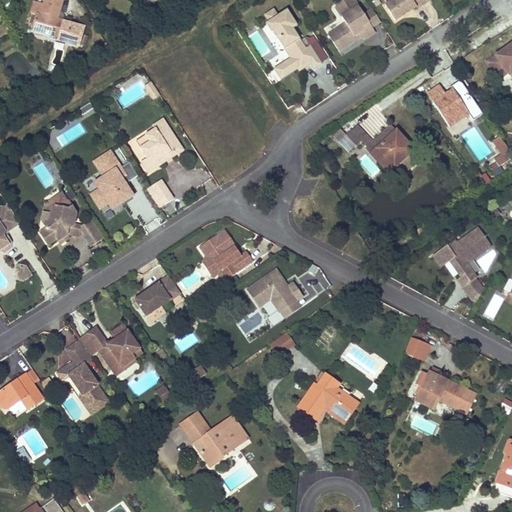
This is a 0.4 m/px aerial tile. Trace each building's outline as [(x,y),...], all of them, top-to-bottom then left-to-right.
[(61,0),(43,0),(39,14),(35,13),(30,27),(49,32),(49,34),(57,36),(56,39),(78,45),(84,26),(56,18),(61,0)] [(35,13),(39,14),(42,2),(34,0),(33,0),(30,11),(35,13)] [(354,41),(355,36),(354,34),(360,30),(365,37),(375,31),(372,26),(364,14),(354,0),(341,0),(337,3),(336,7),(346,22),(328,34),(339,50),(354,41)] [(394,0),(386,6),(396,21),(417,8),(418,9),(430,1),(429,0),(394,0)] [(285,61),(292,72),(296,69),(304,64),(302,61),(307,58),(310,63),(314,69),(323,63),(311,44),(309,45),(306,40),(301,43),(297,36),(291,27),(295,24),(285,9),(276,14),(271,7),(262,14),(266,21),(264,22),(271,33),(275,31),(278,35),(275,37),(289,58),(285,61)] [(372,26),(380,20),(373,9),(364,14),(372,26)] [(295,24),(291,27),(297,36),(301,34),(295,24)] [(511,42),(496,54),(510,74),(511,72),(511,42)] [(496,54),(486,61),(501,81),(510,74),(496,54)] [(307,58),(302,61),(304,64),(296,69),(298,72),(310,63),(307,58)] [(292,72),(285,61),(274,68),(281,79),(292,72)] [(161,96),(152,82),(145,86),(154,100),(161,96)] [(433,101),(446,124),(464,113),(452,91),(433,101)] [(463,106),(474,123),(486,115),(475,98),(463,106)] [(145,166),(149,171),(164,161),(161,157),(170,151),(173,155),(184,148),(163,116),(153,123),(155,127),(145,133),(149,140),(140,146),(147,156),(151,162),(145,166)] [(363,140),(353,129),(345,136),(355,147),(360,143),(371,154),(397,131),(391,125),(372,143),(367,137),(363,140)] [(394,167),(404,159),(413,150),(397,131),(371,154),(377,161),(383,156),(394,167)] [(499,151),(507,145),(498,132),(490,137),(499,151)] [(136,140),(140,146),(149,140),(145,133),(136,140)] [(350,152),(352,149),(355,147),(345,136),(340,141),(350,152)] [(497,162),(511,153),(507,145),(499,151),(492,155),(497,162)] [(118,162),(110,150),(94,161),(104,176),(96,182),(100,188),(92,194),(101,207),(109,201),(113,206),(123,200),(122,198),(131,192),(125,183),(138,174),(129,160),(118,168),(116,164),(118,162)] [(170,151),(161,157),(164,161),(173,155),(170,151)] [(141,159),(145,166),(151,162),(147,156),(141,159)] [(383,156),(377,161),(387,173),(395,175),(394,167),(383,156)] [(485,172),(481,175),(486,182),(490,180),(485,172)] [(147,187),(160,206),(175,196),(162,178),(147,187)] [(140,189),(132,194),(135,199),(129,202),(139,218),(153,210),(140,189)] [(74,214),(66,201),(64,201),(60,194),(51,200),(55,206),(50,209),(48,220),(42,224),(45,228),(39,233),(47,244),(56,239),(57,241),(65,235),(67,228),(72,225),(74,214)] [(40,221),(42,224),(48,220),(50,209),(55,206),(51,200),(43,205),(40,221)] [(0,250),(5,251),(9,248),(11,243),(7,237),(6,237),(3,236),(4,231),(7,231),(19,223),(7,204),(0,209),(0,250)] [(80,226),(79,230),(82,235),(90,246),(103,238),(90,219),(80,226)] [(67,228),(65,235),(78,238),(82,235),(79,230),(80,226),(72,225),(67,228)] [(489,245),(477,226),(456,241),(454,238),(437,249),(445,261),(450,258),(453,256),(457,261),(453,264),(461,274),(457,277),(462,285),(476,276),(466,261),(489,245)] [(220,268),(218,272),(224,279),(252,259),(246,250),(235,258),(232,259),(227,251),(229,249),(235,245),(224,229),(200,246),(207,256),(211,255),(220,268)] [(65,235),(57,241),(60,244),(68,239),(65,235)] [(227,251),(232,259),(235,258),(229,249),(227,251)] [(445,261),(437,249),(432,253),(440,265),(445,261)] [(211,255),(207,256),(218,272),(220,268),(211,255)] [(27,269),(26,266),(20,265),(17,267),(15,276),(17,278),(23,279),(26,278),(27,269)] [(289,285),(276,267),(248,288),(260,305),(271,297),(281,310),(298,298),(289,285)] [(171,299),(182,292),(169,273),(159,280),(159,281),(135,298),(146,315),(171,298),(171,299)] [(208,282),(198,289),(201,293),(211,286),(208,282)] [(289,285),(298,298),(303,295),(293,282),(289,285)] [(211,286),(201,293),(208,304),(218,296),(211,286)] [(298,298),(281,310),(285,317),(303,305),(298,298)] [(204,307),(196,312),(203,323),(211,317),(204,307)] [(95,327),(78,339),(79,340),(90,356),(98,350),(110,368),(119,362),(122,365),(134,357),(142,351),(122,323),(111,332),(115,338),(107,344),(95,327)] [(284,333),(268,344),(273,349),(278,346),(282,353),(292,345),(284,333)] [(405,354),(425,361),(431,345),(412,337),(405,354)] [(84,364),(92,358),(90,356),(79,340),(66,349),(74,361),(57,373),(63,381),(69,376),(80,391),(82,395),(83,394),(89,403),(103,393),(97,385),(98,384),(84,364)] [(277,356),(282,353),(278,346),(273,349),(277,356)] [(122,365),(119,362),(110,368),(116,375),(136,360),(134,357),(122,365)] [(190,371),(196,380),(206,372),(201,364),(190,371)] [(26,372),(34,384),(40,379),(32,368),(26,372)] [(34,384),(26,372),(16,380),(17,382),(14,385),(12,382),(0,390),(0,405),(1,407),(8,408),(21,399),(28,408),(43,397),(34,384)] [(433,409),(436,405),(438,400),(466,414),(476,395),(429,372),(420,389),(428,393),(423,404),(433,409)] [(325,375),(322,373),(314,384),(317,386),(325,375)] [(343,418),(349,410),(352,412),(358,404),(336,389),(339,384),(325,375),(317,386),(314,384),(298,407),(315,419),(326,404),(331,407),(330,409),(331,410),(343,418)] [(54,386),(48,378),(42,382),(48,391),(54,386)] [(168,388),(165,384),(159,388),(162,393),(168,388)] [(171,393),(168,388),(162,393),(165,397),(171,393)] [(428,393),(420,389),(415,400),(423,404),(428,393)] [(103,393),(89,403),(83,394),(82,395),(80,391),(77,393),(92,414),(109,402),(103,393)] [(511,408),(511,402),(505,398),(500,407),(510,412),(511,408)] [(21,404),(12,410),(16,417),(25,411),(21,404)] [(328,413),(343,424),(352,412),(349,410),(343,418),(331,410),(328,413)] [(217,433),(214,429),(209,433),(202,422),(196,413),(181,424),(187,433),(194,443),(200,440),(206,449),(201,453),(210,467),(222,459),(220,455),(223,453),(225,455),(247,440),(234,421),(217,433)] [(234,421),(232,417),(214,429),(217,433),(234,421)] [(12,435),(2,440),(10,453),(20,448),(12,435)] [(200,440),(194,443),(201,453),(206,449),(200,440)] [(508,453),(497,482),(511,487),(511,440),(510,440),(505,452),(508,453)] [(21,447),(15,453),(25,463),(31,457),(21,447)] [(84,491),(76,496),(83,505),(90,500),(84,491)]
